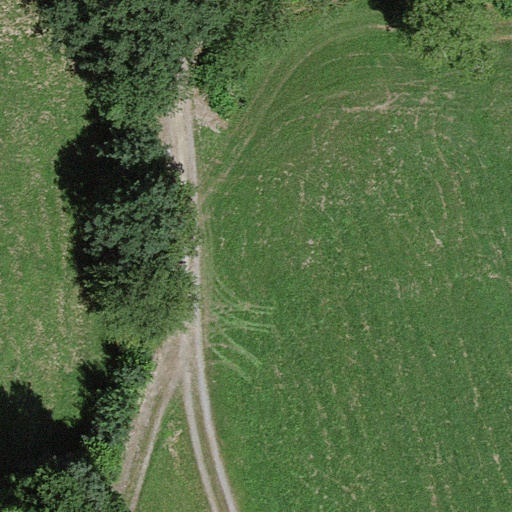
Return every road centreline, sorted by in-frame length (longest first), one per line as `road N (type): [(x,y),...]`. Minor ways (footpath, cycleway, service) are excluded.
road 1 (track): [(113,511),(193,230),(256,112),(304,55),(384,25),(511,23)]
road 2 (track): [(157,0),(171,84),(193,416),(230,511)]
